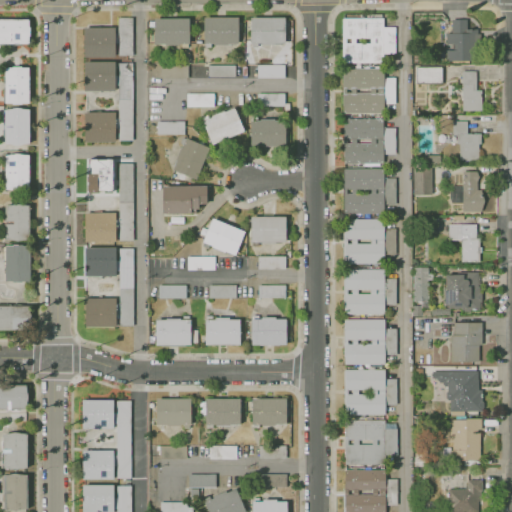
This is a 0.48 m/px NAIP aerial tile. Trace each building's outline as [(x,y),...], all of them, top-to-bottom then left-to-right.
[(202,43),(237,43),(237,16),(203,16),(202,43)] [(283,16),(249,17),(249,43),(284,43),(283,16)] [(119,58),(131,58),(130,17),(118,17),(119,58)] [(188,43),(188,17),(153,17),(153,43),(188,43)] [(340,18),(341,62),(382,62),(382,53),(394,53),(394,26),(382,26),(382,17),(340,18)] [(0,43),(28,43),(28,19),(0,18),(0,43)] [(476,60),(476,28),(466,28),(466,18),(451,18),(451,31),(445,31),(445,42),(454,42),(454,49),(446,49),(445,60),(476,60)] [(83,57),(114,56),(114,26),(82,27),(83,57)] [(114,61),(83,60),(83,90),(114,90),(114,61)] [(132,139),(131,62),(117,62),(117,140),(132,139)] [(186,76),(186,64),(157,64),(157,76),(186,76)] [(234,64),(207,64),(207,76),(234,75),(234,64)] [(283,64),(256,64),(256,77),(283,76),(283,64)] [(4,103),(28,103),(28,66),(3,66),(4,103)] [(416,82),(441,82),(441,66),(416,66),(416,82)] [(341,112),(382,112),(382,103),(394,103),(394,77),(382,77),(382,68),(342,68),(342,90),(341,90),(341,112)] [(461,110),(481,109),(480,89),(475,89),(475,70),(461,70),(461,110)] [(284,105),(284,92),(257,92),(257,105),(284,105)] [(213,105),(213,93),(186,93),(186,105),(213,105)] [(28,107),(3,108),(4,144),(28,143),(28,107)] [(210,143),(243,131),(234,107),(201,119),(210,143)] [(114,111),(82,112),(83,142),(115,141),(114,111)] [(382,162),(382,153),(394,153),(394,127),(382,127),(382,117),(342,118),(343,163),(382,162)] [(284,145),(284,118),(249,119),(249,145),(284,145)] [(458,160),(479,159),(478,132),(466,133),(466,120),(452,120),(452,135),(458,135),(458,160)] [(183,121),(156,121),(156,133),(183,133),(183,121)] [(173,171),(197,178),(207,145),(182,138),(173,171)] [(28,153),(3,154),(4,189),(28,188),(28,153)] [(112,191),(112,159),(88,158),(87,191),(112,191)] [(132,239),(132,162),(118,162),(117,239),(132,239)] [(382,213),(382,204),(395,203),(394,177),(382,177),(382,167),(342,168),(343,213),(382,213)] [(412,167),(412,194),(431,193),(430,167),(412,167)] [(480,210),(479,170),(461,171),(461,185),(449,185),(450,202),(461,202),(461,211),(480,210)] [(162,213),(190,212),(190,205),(206,205),(205,185),(161,185),(162,213)] [(28,240),(29,204),(4,203),(3,239),(28,240)] [(114,211),(83,212),(84,241),(115,241),(114,211)] [(285,216),(249,215),(249,241),(284,242),(285,216)] [(201,241),(234,255),(244,230),(211,217),(201,241)] [(382,264),(382,255),(394,255),(394,228),(382,228),(382,218),(342,219),(342,264),(382,264)] [(479,260),(479,238),(475,237),(475,224),(448,223),(447,239),(460,240),(460,260),(479,260)] [(29,244),(5,244),(4,280),(28,280),(29,244)] [(115,275),(114,247),(83,247),(84,275),(115,275)] [(131,247),(118,247),(118,267),(117,267),(118,325),(132,325),(131,247)] [(257,268),(284,268),(284,255),(257,256),(257,268)] [(214,270),(214,257),(187,257),(187,270),(214,270)] [(428,266),(412,266),(413,300),(428,300),(428,266)] [(343,314),(383,313),(383,303),(395,303),(395,277),(383,277),(383,268),(342,268),(343,314)] [(443,273),(444,308),(480,307),(479,272),(443,273)] [(284,296),(284,284),(257,284),(257,296),(284,296)] [(185,297),(185,285),(158,285),(158,297),(185,297)] [(235,298),(235,285),(207,285),(207,298),(235,298)] [(115,326),(114,297),(84,298),(84,326),(115,326)] [(0,327),(30,327),(30,304),(0,304),(0,327)] [(239,317),(204,316),(204,343),(239,344),(239,317)] [(285,317),(250,316),(250,344),(285,344),(285,317)] [(154,344),(189,344),(189,317),(154,318),(154,344)] [(395,328),(384,327),(384,318),(343,318),(343,338),(351,338),(351,344),(343,344),(343,363),(384,363),(384,353),(395,354),(395,328)] [(479,321),(450,322),(451,361),(480,360),(479,321)] [(344,371),(346,415),(384,414),(383,370),(344,371)] [(482,410),(482,388),(477,388),(477,370),(431,370),(431,381),(447,381),(447,410),(482,410)] [(25,384),(0,384),(0,408),(26,408),(25,384)] [(79,427),(110,427),(110,397),(79,398),(79,427)] [(190,398),(155,397),(155,424),(189,425),(190,398)] [(204,398),(205,425),(239,424),(239,397),(204,398)] [(285,397),(251,397),(251,424),(285,423),(285,397)] [(114,477),(129,476),(128,398),(111,399),(111,426),(114,426),(114,477)] [(449,459),(479,459),(480,418),(449,418),(449,459)] [(384,463),(384,454),(396,454),(396,428),(383,428),(383,419),(344,419),(343,463),(384,463)] [(26,467),(26,432),(0,432),(1,468),(26,467)] [(158,445),(159,457),(186,457),(185,444),(158,445)] [(209,445),(209,457),(236,456),(236,444),(209,445)] [(258,445),(258,458),(285,457),(285,445),(258,445)] [(79,449),(79,477),(111,477),(110,448),(79,449)] [(344,469),(343,511),(384,511),(384,504),(396,504),(396,478),(384,478),(384,469),(344,469)] [(27,508),(25,473),(1,474),(2,509),(27,508)] [(215,473),(188,473),(187,486),(214,486),(215,473)] [(285,473),(259,473),(258,486),(285,487),(285,473)] [(480,511),(479,479),(465,479),(465,488),(447,488),(447,511),(480,511)] [(81,511),(112,511),(111,482),(81,483),(81,511)] [(115,511),(130,511),(130,483),(113,483),(113,510),(115,510),(115,511)] [(207,511),(243,511),(236,488),(203,499),(207,511)] [(251,511),(285,511),(285,498),(251,499),(251,511)] [(159,511),(192,511),(192,502),(159,501),(159,511)]
